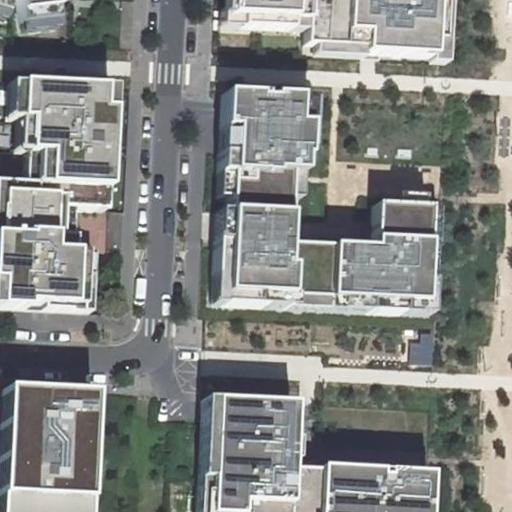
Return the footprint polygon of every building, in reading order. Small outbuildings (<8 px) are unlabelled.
[(0,0),(0,20),(7,23),(14,1),(19,2),(24,35),(60,30),(56,0),(0,0)] [(226,0),(226,15),(229,15),(229,22),(240,22),(239,33),(288,35),(288,25),(304,25),(303,50),(361,52),(361,59),(380,59),(431,61),(432,44),(443,44),(444,0),(226,0)] [(0,311),(81,315),(83,256),(74,256),(74,240),(62,239),(63,212),(96,214),(97,192),(107,193),(111,113),(101,113),(102,91),(20,87),(18,124),(28,124),(26,156),(37,157),(35,187),(3,186),(2,209),(0,208),(0,311)] [(368,316),(402,317),(402,307),(431,308),(432,284),(422,283),(423,269),(430,269),(431,246),(427,246),(428,211),(374,209),(373,227),(361,226),(360,251),(286,248),(288,202),(300,202),(302,161),(305,161),(307,128),(295,127),(296,101),(222,98),(219,176),(229,177),(226,245),(215,245),(214,279),(225,279),(224,309),(287,311),(288,301),(369,304),(368,316)] [(288,301),(287,311),(368,316),(369,304),(288,301)] [(88,511),(94,396),(4,392),(0,475),(0,511),(88,511)] [(203,404),(202,427),(211,427),(207,511),(428,511),(430,479),(318,473),(317,475),(289,474),(292,406),(258,404),(258,406),(203,404)] [(198,511),(207,511),(211,427),(202,427),(198,511)]
